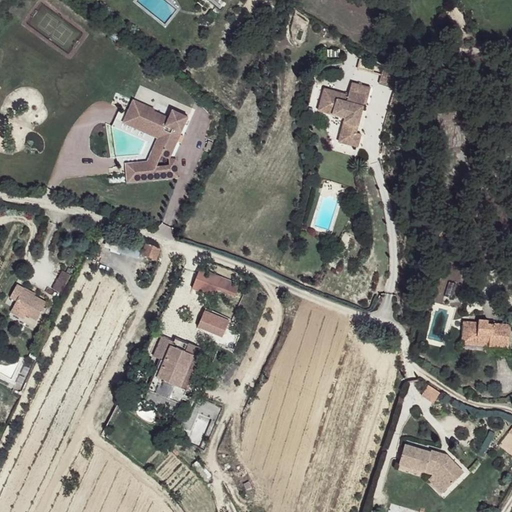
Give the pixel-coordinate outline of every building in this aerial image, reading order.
[(379,65),(372,79),(386,86),(393,71),(379,65)] [(337,97),(311,91),(302,113),(331,121),(327,144),(350,149),(364,89),(341,86),(337,97)] [(153,109),(132,100),(126,114),(122,112),(118,121),(157,138),(146,162),(124,164),(125,183),(176,179),(175,165),(155,167),(160,156),(168,160),(176,141),(175,140),(177,136),(179,136),(187,118),(171,111),(168,118),(152,111),(153,109)] [(171,111),(156,104),(153,109),(152,111),(168,118),(171,111)] [(442,222),(435,232),(442,237),(449,227),(442,222)] [(146,244),(142,255),(157,261),(161,250),(146,244)] [(201,270),(193,289),(214,298),(217,290),(218,287),(236,295),(240,285),(201,270)] [(62,291),(68,275),(60,272),(55,289),(62,291)] [(16,303),(13,309),(26,317),(37,323),(46,305),(23,292),(23,291),(16,287),(9,299),(16,303)] [(218,287),(217,290),(235,298),(236,295),(218,287)] [(26,317),(13,309),(10,314),(23,321),(26,317)] [(201,316),(197,325),(221,335),(224,326),(201,316)] [(478,323),(470,323),(468,340),(490,342),(490,347),(509,348),(511,325),(494,324),(494,325),(489,324),(489,320),(479,319),(478,323)] [(470,323),(469,322),(464,322),(462,344),(490,347),(490,342),(468,340),(470,323)] [(221,335),(197,325),(196,328),(219,339),(221,335)] [(194,355),(175,348),(164,343),(156,362),(164,366),(155,388),(177,397),(194,355)] [(177,344),(175,348),(194,355),(196,349),(186,344),(184,347),(177,344)] [(429,384),(422,395),(434,403),(441,393),(429,384)] [(511,425),(497,444),(511,456),(511,455),(511,425)] [(433,474),(446,489),(463,473),(446,455),(431,451),(430,453),(404,445),(399,464),(433,474)] [(441,493),(446,489),(433,474),(429,479),(441,493)]
